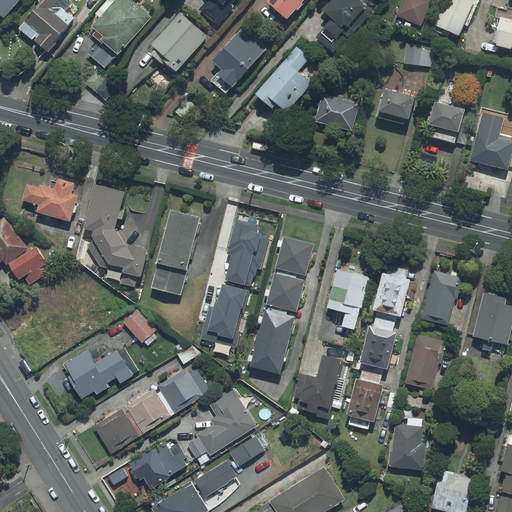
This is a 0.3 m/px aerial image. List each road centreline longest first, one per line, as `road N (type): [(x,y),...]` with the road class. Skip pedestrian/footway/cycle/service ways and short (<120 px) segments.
road 1 (tertiary): [(511,236),(0,105)]
road 2 (secondary): [(0,373),(88,511)]
